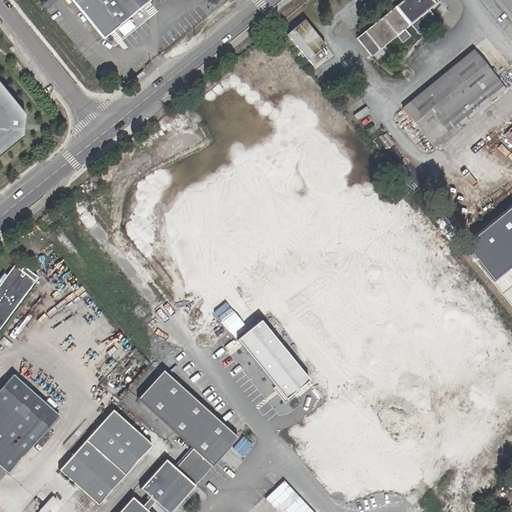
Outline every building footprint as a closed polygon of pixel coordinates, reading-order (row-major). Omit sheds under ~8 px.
[(73,0),(105,39),(121,26),(121,25),(151,0),(73,0)] [(436,0),(405,0),(357,39),(372,57),(397,37),(405,30),(411,25),(429,10),(439,3),(436,0)] [(480,0),(490,13),(498,7),(492,0),(480,0)] [(511,0),(499,0),(511,15),(511,0)] [(368,2),(364,5),(371,14),(375,11),(368,2)] [(411,25),(419,35),(428,28),(425,24),(434,17),(429,10),(411,25)] [(397,37),(403,44),(411,37),(405,30),(397,37)] [(87,49),(97,42),(90,32),(80,39),(87,49)] [(426,136),(496,79),(473,52),(403,108),(426,136)] [(504,89),(496,79),(426,136),(434,147),(504,89)] [(0,155),(22,137),(24,116),(0,86),(0,155)] [(277,304),(317,272),(238,174),(256,160),(274,183),(274,194),(280,201),(289,201),(298,211),(298,222),(306,232),(311,227),(335,257),(360,237),(321,188),(326,184),(262,104),(174,174),(164,162),(128,192),(141,208),(126,220),(149,248),(164,237),(164,256),(226,333),(252,312),(179,221),(215,192),(220,197),(221,235),(277,304)] [(511,199),(467,236),(497,274),(511,261),(511,199)] [(17,262),(0,285),(0,328),(38,278),(17,262)] [(262,322),(237,341),(285,402),(310,382),(262,322)] [(162,369),(136,397),(193,449),(211,465),(236,437),(162,369)] [(0,465),(8,473),(23,456),(59,416),(13,375),(0,389),(0,465)] [(99,504),(152,444),(113,411),(60,470),(99,504)] [(194,485),(211,465),(193,449),(175,469),(194,485)] [(166,461),(142,489),(151,497),(156,501),(168,511),(170,511),(194,485),(175,469),(166,461)] [(140,509),(143,511),(146,511),(156,501),(151,497),(140,509)] [(130,501),(120,511),(143,511),(140,509),(130,501)]
